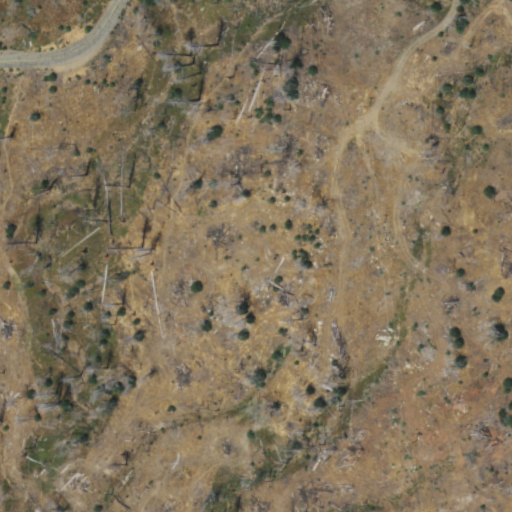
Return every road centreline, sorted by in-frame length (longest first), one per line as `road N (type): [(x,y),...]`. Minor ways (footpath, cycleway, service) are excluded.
road 1 (track): [(240,396),(318,293),(337,248),(325,193),(337,138),(405,34),(440,11),(440,0)]
road 2 (tertiary): [(0,58),(82,47),(120,0)]
